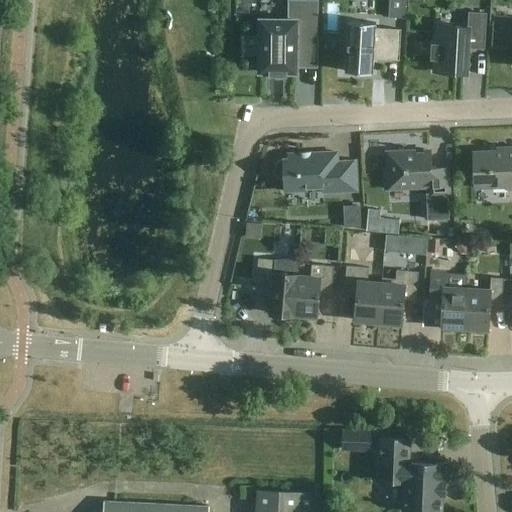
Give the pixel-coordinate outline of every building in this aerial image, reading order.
[(317,42),(317,1),(289,1),(289,20),(260,20),(260,36),(256,36),(255,56),(260,56),(260,72),(271,72),(271,74),(285,75),(285,72),(296,72),(296,52),(301,52),(301,42),(317,42)] [(483,49),(485,14),(469,13),(468,27),(437,25),(436,44),(433,44),(432,58),(435,58),(434,71),(466,73),(468,48),(483,49)] [(348,21),(345,71),(373,73),(374,59),(399,61),(401,29),(376,28),(376,23),(348,21)] [(316,56),(298,57),(299,74),(317,73),(316,56)] [(250,98),(272,96),(271,88),(249,90),(250,98)] [(475,188),(509,187),(509,190),(511,189),(511,147),(505,147),(505,150),(473,152),(475,188)] [(387,152),(388,171),(384,171),(385,189),(430,187),(430,195),(449,195),(448,168),(431,169),(430,150),(387,152)] [(284,180),(285,191),(307,191),(307,188),(323,187),(323,192),(357,191),(356,161),(337,162),(337,152),(297,154),(298,159),(283,159),(281,160),(280,160),(278,161),(277,162),(275,163),(275,165),(274,167),(274,168),(273,170),(274,172),(274,174),(275,175),(276,176),(278,178),(279,179),(281,179),(283,180),(284,180)] [(451,235),(430,232),(427,249),(421,249),(419,266),(433,268),(435,250),(470,254),(475,221),(453,218),(451,235)] [(258,258),(256,287),(272,288),(271,301),(267,300),(266,312),(293,315),(297,275),(298,258),(275,260),(258,258)] [(331,293),(334,266),(312,264),(311,277),(297,275),(293,315),(317,317),(319,292),(331,293)] [(368,282),(369,268),(346,266),(344,294),(357,296),(354,320),(378,322),(381,283),(368,282)] [(419,272),(396,270),(395,279),(382,278),(381,283),(378,322),(401,324),(403,300),(416,301),(419,272)] [(432,272),(430,301),(443,302),(441,327),(465,328),(467,288),(467,284),(453,283),(454,274),(432,272)] [(490,290),(467,288),(465,328),(488,329),(489,305),(502,305),(504,278),(491,277),(490,290)] [(440,511),(441,495),(444,495),(445,483),(442,482),(443,465),(408,463),(409,440),(380,438),(378,481),(405,482),(404,511),(421,511),(440,511)] [(256,511),(318,511),(319,492),(258,489),(256,511)] [(207,511),(208,506),(105,501),(104,511),(207,511)]
